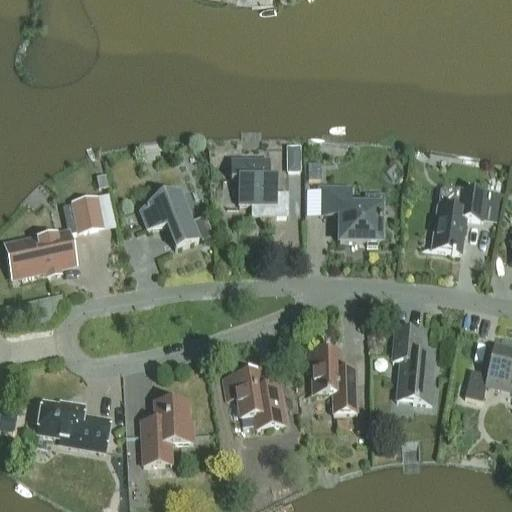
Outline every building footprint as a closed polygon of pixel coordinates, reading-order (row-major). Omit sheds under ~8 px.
[(293,178),(300,178),(300,152),(286,152),(286,178),(293,178)] [(259,211),(259,223),(288,223),(288,198),(276,198),(276,184),(269,184),(269,166),(230,166),(230,186),(238,186),(238,211),(259,211)] [(320,185),(320,170),(308,170),(308,186),(320,185)] [(437,213),(431,256),(461,261),(466,225),(482,227),(486,200),(460,196),(443,193),(439,196),(437,213)] [(350,212),(350,195),(320,194),(319,222),(339,222),(339,248),(366,249),(366,253),(376,253),(377,249),(381,249),(381,212),(350,212)] [(175,256),(198,247),(179,199),(162,201),(139,217),(147,236),(163,234),(166,233),(175,256)] [(78,240),(105,234),(97,201),(70,207),(71,210),(62,212),(69,240),(77,238),(78,240)] [(8,270),(14,269),(17,268),(20,282),(75,270),(67,237),(3,251),(8,270)] [(419,361),(421,338),(395,336),(392,368),(400,369),(396,407),(431,411),(433,390),(430,390),(433,363),(419,361)] [(511,396),(511,355),(494,352),(488,381),(470,377),(464,404),(482,408),(486,390),(511,396)] [(327,359),(327,356),(305,357),(306,378),(311,378),(312,402),(332,402),(333,420),(356,420),(355,376),(341,376),(341,358),(327,359)] [(256,435),(284,431),(277,391),(263,393),(261,377),(241,380),(242,384),(224,387),(227,405),(237,403),(240,424),(254,422),(256,435)] [(192,449),(191,431),(187,427),(186,407),(173,408),(170,412),(154,413),(155,427),(141,428),(143,472),(171,471),(170,450),(192,449)] [(82,422),(84,413),(68,410),(67,413),(42,409),(37,441),(60,444),(59,449),(104,457),(109,427),(82,422)] [(1,418),(0,422),(0,432),(12,435),(15,421),(1,418)] [(374,427),(373,443),(393,443),(393,427),(374,427)]
